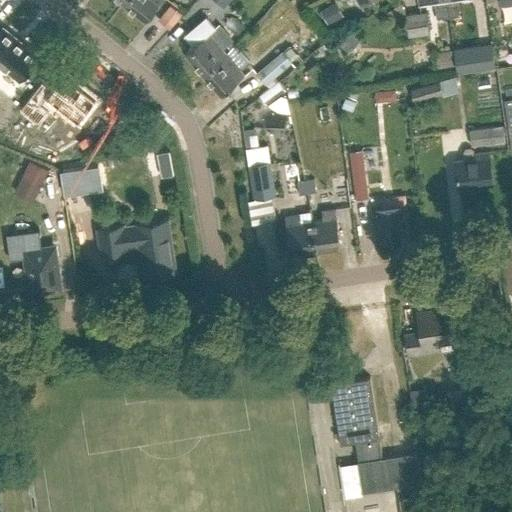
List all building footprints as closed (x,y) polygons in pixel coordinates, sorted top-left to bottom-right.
[(126,0),(124,3),(146,20),(162,0),(126,0)] [(284,0),(281,4),(290,11),(299,0),(284,0)] [(438,18),(448,16),(446,0),(420,0),(420,1),(424,0),(439,0),(440,2),(436,3),(438,18)] [(446,0),(448,16),(459,15),(456,0),(453,0),(452,0),(446,0)] [(333,4),(321,11),(328,23),(340,16),(333,4)] [(172,5),(165,13),(176,22),(183,14),(172,5)] [(410,36),(431,33),(428,11),(407,14),(410,36)] [(186,53),(204,74),(238,45),(220,24),(216,28),(206,16),(184,35),(193,46),(186,53)] [(40,55),(3,25),(0,28),(0,63),(20,80),(40,55)] [(351,49),(359,40),(349,32),(341,41),(351,49)] [(458,73),(497,67),(494,42),(455,48),(458,73)] [(238,45),(204,74),(221,95),(245,75),(241,70),(251,61),(238,45)] [(290,45),(284,50),(291,59),(297,54),(290,45)] [(438,70),(456,68),(454,49),(435,52),(438,70)] [(268,84),(294,62),(291,59),(284,50),(258,72),(268,84)] [(19,108),(38,123),(48,111),(51,113),(59,112),(61,109),(77,122),(95,99),(62,73),(51,88),(42,80),(19,108)] [(260,94),(268,104),(286,90),(278,80),(260,94)] [(415,100),(444,92),(441,81),(412,89),(415,100)] [(404,86),(382,93),(387,108),(409,101),(404,86)] [(347,108),(361,111),(364,95),(351,92),(347,108)] [(470,128),(472,145),(505,141),(504,124),(470,128)] [(255,199),(275,196),(268,145),(247,148),(255,199)] [(459,188),(493,184),(489,152),(475,153),(476,158),(455,160),(459,188)] [(354,199),(367,197),(362,154),(349,156),(354,199)] [(22,175),(43,185),(50,170),(29,160),(22,175)] [(306,179),(308,192),(317,191),(315,177),(306,179)] [(299,194),(308,192),(306,179),(297,180),(299,194)] [(377,242),(411,237),(405,201),(401,202),(401,206),(373,211),(377,242)] [(312,221),(317,251),(342,247),(336,209),(322,211),(323,219),(312,221)] [(317,251),(312,221),(301,222),(300,214),(286,216),(292,254),(317,251)] [(176,271),(168,219),(137,223),(137,224),(124,226),(124,224),(98,228),(102,252),(127,248),(127,244),(140,242),(144,276),(176,271)] [(60,288),(54,246),(25,250),(31,292),(60,288)] [(464,339),(459,307),(433,311),(433,309),(418,311),(421,332),(406,334),(409,356),(440,352),(439,342),(464,339)] [(369,365),(341,367),(342,377),(370,375),(369,365)] [(370,377),(331,383),(340,444),(360,441),(363,460),(358,460),(363,491),(398,486),(402,511),(428,511),(419,452),(418,452),(382,457),(379,438),(380,438),(370,377)] [(471,403),(482,402),(479,384),(469,386),(471,403)] [(413,413),(434,410),(431,386),(409,390),(413,413)]
